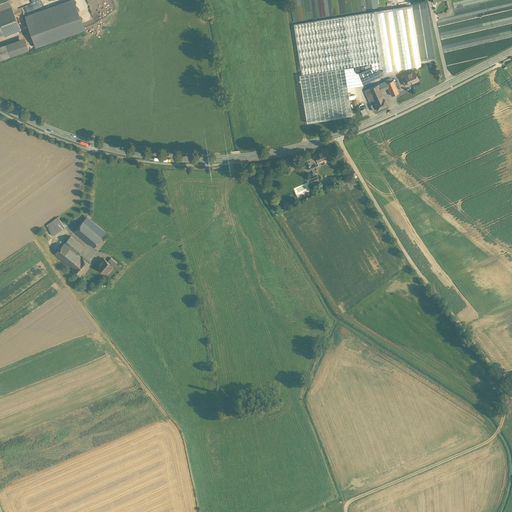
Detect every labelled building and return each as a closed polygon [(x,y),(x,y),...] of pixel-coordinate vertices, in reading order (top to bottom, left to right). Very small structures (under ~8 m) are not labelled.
[(0,0),(0,35),(21,28),(10,0),(0,0)] [(21,7),(34,46),(84,30),(74,0),(66,0),(25,13),(24,9),(41,4),(39,0),(20,0),(22,6),(21,7)] [(373,12),(294,24),(301,74),(381,61),(373,12)] [(427,28),(381,39),(389,71),(398,69),(435,60),(427,28)] [(457,38),(459,48),(475,45),(474,40),(472,42),(471,39),(468,40),(464,36),(465,36),(468,33),(468,35),(471,34),(470,32),(471,31),(471,28),(470,29),(443,35),(439,31),(445,55),(448,54),(447,51),(451,50),(450,46),(448,44),(445,44),(444,42),(450,37),(452,37),(452,39),(454,38),(453,34),(457,38)] [(0,60),(29,49),(26,41),(8,48),(6,44),(0,46),(0,60)] [(376,64),(358,72),(349,76),(354,88),(381,76),(376,64)] [(405,74),(408,83),(409,84),(419,79),(414,70),(405,74)] [(408,83),(405,74),(405,73),(400,75),(404,85),(408,83)] [(393,79),(386,82),(388,87),(392,95),(399,92),(393,79)] [(378,84),(366,89),(365,91),(371,105),(375,103),(375,102),(385,98),(379,85),(378,84)] [(354,107),(346,91),(341,93),(349,110),(354,107)] [(385,98),(375,102),(375,103),(371,105),(370,105),(373,111),(377,109),(388,104),(385,98)] [(325,149),(315,153),(316,155),(309,158),(309,156),(304,158),(307,165),(308,165),(309,169),(316,166),(316,165),(318,164),(319,162),(318,161),(327,157),(327,158),(331,156),(328,151),(326,152),(325,149)] [(51,224),(56,232),(86,214),(79,203),(72,208),(76,214),(63,222),(60,218),(51,224)] [(90,215),(84,222),(78,229),(101,248),(108,239),(105,236),(109,231),(90,215)] [(73,234),(58,252),(83,273),(93,262),(81,251),(86,245),(73,234)] [(115,264),(105,256),(97,265),(107,273),(115,264)]
